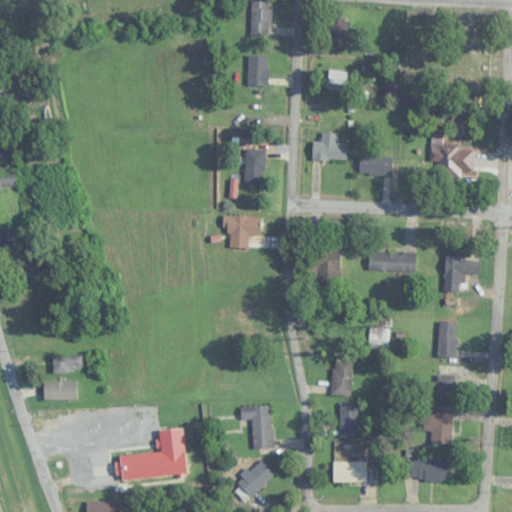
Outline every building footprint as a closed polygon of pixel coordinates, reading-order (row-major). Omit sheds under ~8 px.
[(270,0),(251,0),(251,35),(270,35),(270,0)] [(348,48),(348,18),(326,18),(326,48),(348,48)] [(248,85),(268,85),(268,55),(248,55),(248,85)] [(326,90),(345,92),(347,71),(328,69),(326,90)] [(312,159),(347,160),(347,143),(337,142),(337,132),(321,132),(321,141),(313,141),(312,159)] [(433,145),(433,175),(474,174),(474,145),(433,145)] [(264,149),(245,149),(245,184),(264,184),(264,149)] [(367,175),(395,175),(395,156),(367,156),(367,175)] [(16,174),(0,174),(0,188),(16,188),(16,174)] [(0,218),(14,219),(14,202),(0,202),(0,218)] [(230,241),(249,241),(249,235),(261,235),(261,216),(230,216),(230,241)] [(340,249),(312,249),(312,280),(340,280),(340,249)] [(369,270),(416,270),(416,251),(369,251),(369,270)] [(479,276),(479,259),(461,259),(461,254),(445,254),(445,276),(479,276)] [(24,282),(42,282),(42,267),(24,267),(24,282)] [(456,321),(438,321),(438,357),(456,357),(456,321)] [(52,355),(52,372),(82,372),(82,355),(52,355)] [(351,396),(353,360),(333,359),(331,395),(351,396)] [(454,376),(437,376),(437,383),(425,383),(425,400),(454,400),(454,376)] [(86,398),(86,389),(38,389),(38,398),(86,398)] [(358,403),(340,403),(340,438),(358,438),(358,403)] [(241,419),(252,419),(253,448),(272,447),(271,406),(241,406),(241,419)] [(451,411),(423,411),(423,431),(431,431),(431,444),(451,444),(451,411)] [(134,435),(134,413),(76,413),(76,436),(134,435)] [(236,482),(251,498),(275,475),(260,459),(236,482)] [(410,481),(449,481),(449,460),(410,460),(410,481)] [(367,482),(367,462),(333,462),(333,482),(367,482)] [(87,502),(87,511),(124,511),(125,502),(87,502)]
